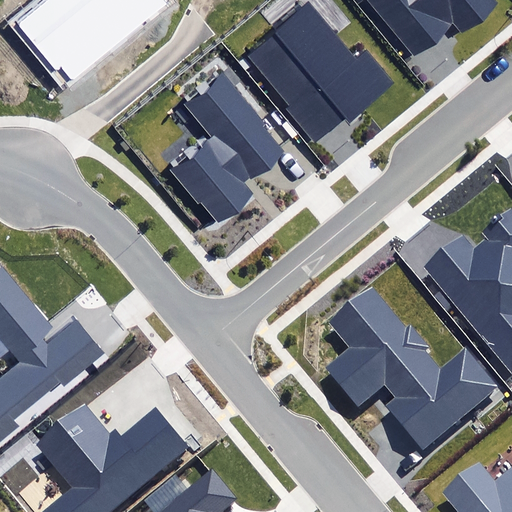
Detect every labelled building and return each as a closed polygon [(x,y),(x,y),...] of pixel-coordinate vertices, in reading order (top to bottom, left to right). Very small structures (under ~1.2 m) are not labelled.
[(367,0),(414,56),(454,23),(462,33),(497,3),(494,0),(367,0)] [(248,56),(290,106),(286,109),(316,143),(346,118),(350,123),(396,84),(367,51),(358,58),(311,3),(248,56)] [(217,223),(254,194),(245,183),(284,152),(222,74),(184,105),(211,138),(171,170),(198,205),(201,203),(217,223)] [(424,267),(511,373),(511,209),(511,208),(482,233),(486,238),(474,248),(463,235),(424,267)] [(0,378),(0,440),(19,425),(14,420),(61,382),(64,386),(105,352),(78,319),(47,344),(42,338),(54,329),(3,267),(0,269),(0,337),(20,362),(0,378)] [(386,406),(422,449),(499,386),(466,347),(440,368),(426,350),(429,347),(410,324),(407,327),(372,286),(328,322),(350,348),(326,368),(358,406),(384,385),(395,398),(386,406)] [(42,511),(109,511),(189,447),(155,407),(121,435),(115,429),(109,434),(84,404),(36,444),(72,487),(42,511)] [(511,511),(511,467),(495,481),(479,462),(442,493),(457,511),(511,511)] [(221,511),(237,499),(212,469),(159,511),(221,511)]
